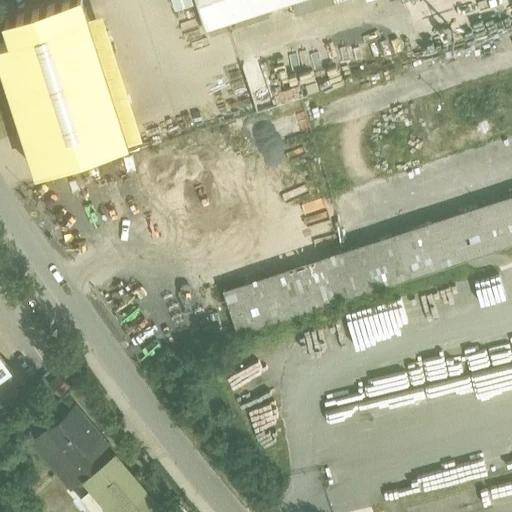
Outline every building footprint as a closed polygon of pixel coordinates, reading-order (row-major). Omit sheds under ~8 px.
[(0,36),(0,53),(38,172),(128,144),(82,0),(48,0),(2,14),(8,34),(0,36)] [(198,0),(208,28),(239,19),(296,0),(198,0)] [(511,202),(511,191),(223,284),(227,296),(434,229),(511,202)] [(511,202),(434,229),(446,266),(511,244),(511,202)] [(238,328),(239,334),(446,266),(434,229),(227,296),(233,314),(238,328)] [(238,328),(233,314),(218,319),(222,333),(238,328)] [(69,383),(61,374),(52,383),(61,391),(69,383)] [(76,404),(49,427),(78,462),(65,474),(74,485),(87,473),(114,450),(98,430),(76,404)] [(511,433),(474,440),(478,466),(466,468),(466,471),(511,463),(511,433)] [(114,450),(87,473),(119,511),(128,511),(141,501),(150,494),(114,450)] [(162,508),(150,494),(141,501),(150,511),(165,511),(162,508)]
